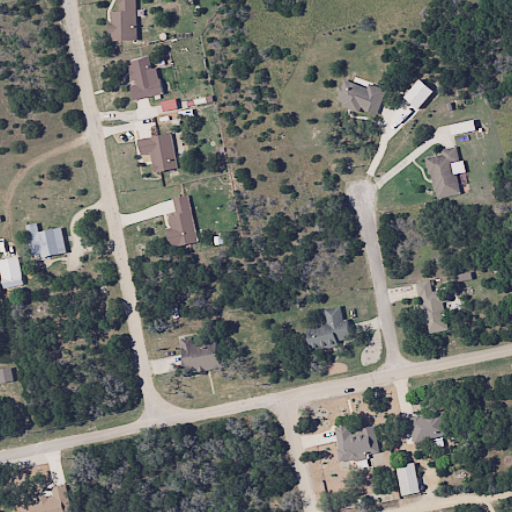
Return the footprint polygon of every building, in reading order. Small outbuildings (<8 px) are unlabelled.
[(134,0),(115,0),(116,12),(107,12),(107,42),(135,41),(134,0)] [(133,101),(160,94),(151,58),(125,64),(133,101)] [(376,116),(385,91),(368,84),(366,89),(343,80),(334,103),(358,112),(359,110),(376,116)] [(176,169),(170,134),(135,141),(138,157),(150,155),(153,173),(176,169)] [(453,163),(458,162),(456,150),(426,155),(434,199),(459,195),(453,163)] [(188,196),(171,199),(173,213),(163,215),(168,248),(195,243),(188,196)] [(60,228),(37,232),(35,223),(25,225),(31,259),(65,254),(60,228)] [(447,331),(439,291),(431,292),(428,280),(415,283),(425,335),(447,331)] [(306,329),(309,350),(348,345),(343,307),(323,309),(325,326),(306,329)] [(182,374),(218,369),(214,338),(190,341),(190,338),(177,340),(182,374)] [(407,419),(412,444),(450,436),(445,411),(407,419)] [(333,428),(338,463),(366,458),(365,453),(377,451),(373,428),(350,432),(349,425),(333,428)] [(419,491),(412,462),(394,467),(402,496),(419,491)]
